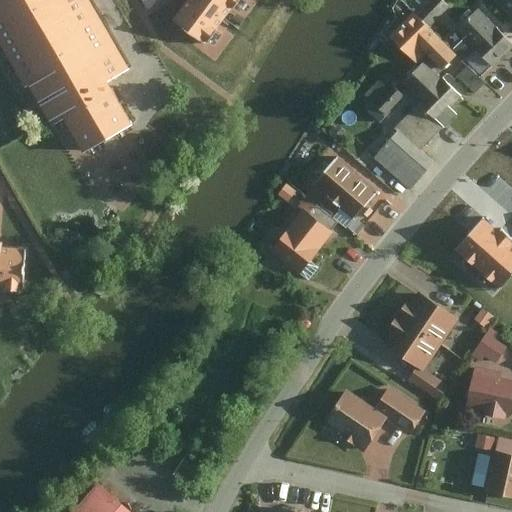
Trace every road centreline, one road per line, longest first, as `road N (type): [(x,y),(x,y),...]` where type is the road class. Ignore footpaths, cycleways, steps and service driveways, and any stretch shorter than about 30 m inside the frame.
road 1 (residential): [(511,113),(445,181),(359,292),(246,459)]
road 2 (residential): [(246,459),(457,511)]
